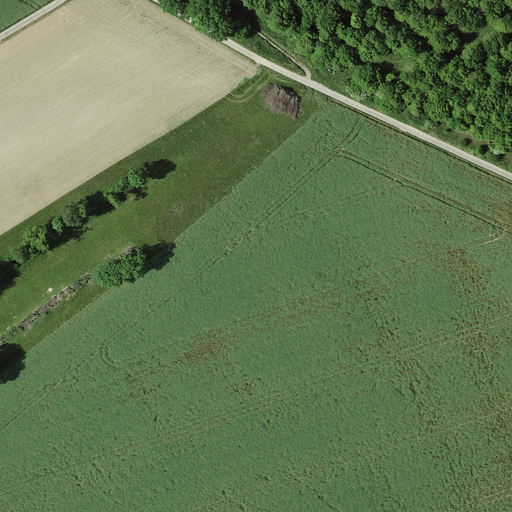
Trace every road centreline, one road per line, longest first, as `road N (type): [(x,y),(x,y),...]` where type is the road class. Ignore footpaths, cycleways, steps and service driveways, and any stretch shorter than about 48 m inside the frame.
road 1 (track): [(158,0),(238,48),(511,177)]
road 2 (track): [(218,0),(303,67),(306,81)]
